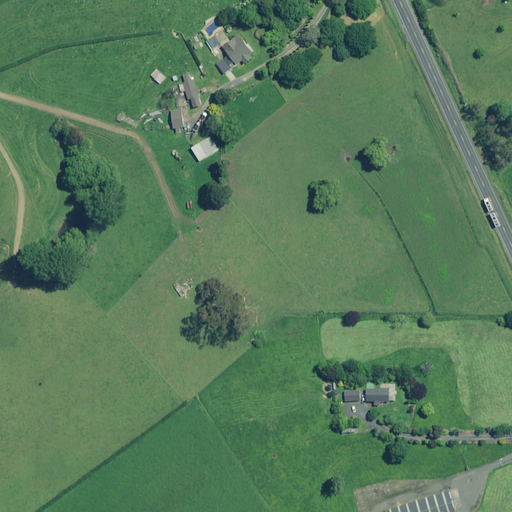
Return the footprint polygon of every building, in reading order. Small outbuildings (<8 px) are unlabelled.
[(252,53),(238,35),(222,47),(229,56),(217,65),(224,74),(242,61),(244,64),(251,59),(249,55),(252,53)] [(219,44),(214,36),(207,41),(212,49),(219,44)] [(201,42),(193,46),(196,50),(204,47),(201,42)] [(165,78),(156,69),(150,75),(160,84),(165,78)] [(184,84),(179,85),(182,93),(186,92),(191,108),(200,106),(193,80),(190,80),(189,74),(182,75),(184,84)] [(183,128),(181,110),(170,111),(172,129),(175,128),(175,133),(180,132),(180,128),(183,128)] [(219,150),(211,137),(192,148),(200,162),(219,150)] [(381,385),(381,389),(366,389),(366,402),(375,402),(375,406),(380,406),(380,402),(395,403),(395,385),(381,385)] [(360,401),(360,391),(344,392),(345,402),(360,401)] [(356,432),(356,425),(341,428),(342,434),(356,432)] [(455,511),(452,495),(385,510),(385,511),(455,511)]
